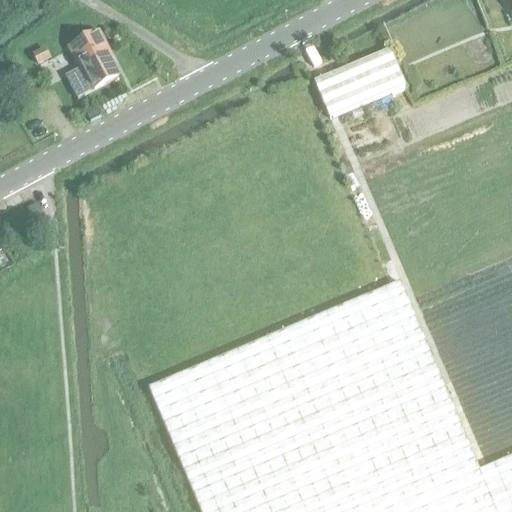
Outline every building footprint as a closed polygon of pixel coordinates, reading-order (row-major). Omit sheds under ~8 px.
[(80,72),(66,79),(78,101),(92,93),(118,79),(106,56),(110,54),(100,35),(69,51),(80,72)] [(45,52),(34,57),(39,67),(50,61),(45,52)] [(314,85),(330,121),(405,90),(390,53),(314,85)] [(49,228),(38,206),(27,211),(38,233),(49,228)] [(398,284),(148,390),(200,511),(511,511),(511,460),(479,474),(398,284)]
